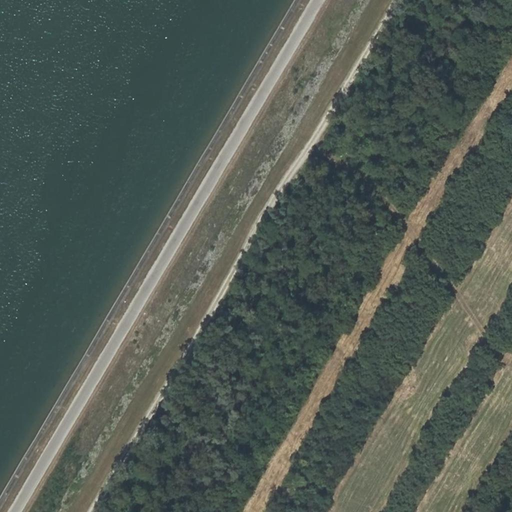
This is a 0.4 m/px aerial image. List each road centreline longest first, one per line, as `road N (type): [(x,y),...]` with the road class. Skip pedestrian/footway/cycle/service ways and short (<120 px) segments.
road 1 (track): [(92,511),(390,0)]
road 2 (track): [(310,143),(388,200),(511,369)]
